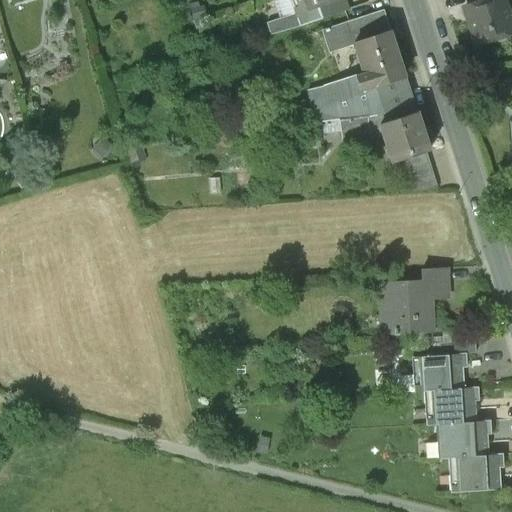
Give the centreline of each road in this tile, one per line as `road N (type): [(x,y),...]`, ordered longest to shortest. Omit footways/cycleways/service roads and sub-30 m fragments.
road 1 (unclassified): [(428,511),(0,398)]
road 2 (tertiary): [(511,302),(411,0)]
